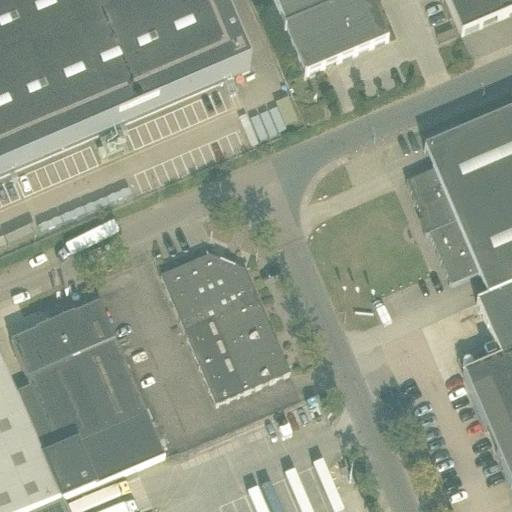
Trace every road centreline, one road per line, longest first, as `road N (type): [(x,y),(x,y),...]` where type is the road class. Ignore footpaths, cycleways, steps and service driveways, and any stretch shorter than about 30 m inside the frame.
road 1 (unclassified): [(261,177),(404,511)]
road 2 (unclassified): [(0,288),(261,177)]
road 3 (unclassified): [(261,177),(511,69)]
